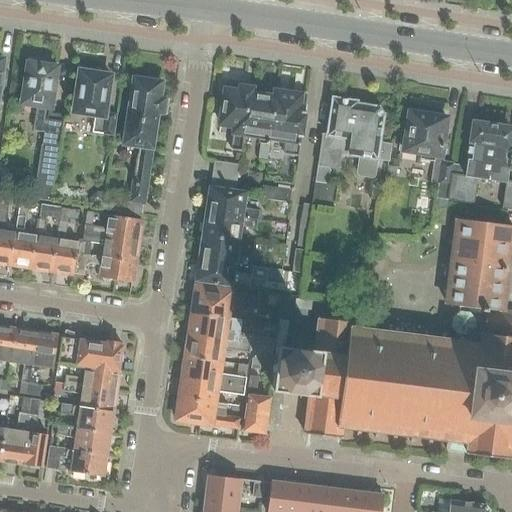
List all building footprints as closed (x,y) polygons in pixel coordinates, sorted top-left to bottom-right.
[(54,78),(56,68),(44,66),(44,62),(46,63),(46,59),(39,58),(39,60),(35,59),(35,57),(28,56),(27,60),(29,60),(21,107),(36,110),(32,132),(43,133),(41,146),(40,146),(35,181),(30,180),(27,199),(48,202),(61,122),(63,115),(51,114),(52,112),(49,112),(54,78)] [(105,113),(111,74),(107,73),(106,75),(105,75),(105,76),(101,75),(101,74),(100,74),(100,72),(80,69),(79,79),(73,113),(76,114),(79,118),(86,119),(91,116),(94,117),(91,134),(113,137),(116,115),(105,113)] [(139,216),(141,217),(144,202),(157,112),(165,114),(165,110),(163,109),(164,105),(166,105),(167,101),(159,100),(161,84),(154,83),(155,81),(131,77),(120,147),(137,150),(127,215),(139,216)] [(220,125),(223,125),(234,127),(230,150),(240,151),(242,138),(250,89),(248,88),(248,92),(243,91),(244,88),(226,85),(222,110),(220,112),(219,120),(220,122),(220,125)] [(250,89),(242,138),(260,141),(257,159),(266,160),(268,142),(275,92),(274,92),(273,97),(268,96),(269,91),(250,89)] [(300,139),(305,107),(306,97),(304,97),(304,101),(299,100),(300,96),(275,92),(268,142),(284,144),(282,155),(297,157),(299,139),(300,139)] [(332,98),(331,108),(327,135),(321,134),(312,195),(311,206),(332,209),(336,186),(327,184),(330,169),(338,170),(341,154),(346,155),(346,157),(357,159),(355,174),(357,177),(371,180),(374,177),(377,160),(388,161),(391,143),(379,141),(382,125),(383,115),(378,108),(356,104),(356,102),(332,98)] [(400,136),(397,151),(401,152),(401,154),(433,159),(439,160),(435,184),(437,185),(448,187),(450,174),(451,174),(452,165),(453,163),(443,162),(446,144),(444,144),(443,144),(446,121),(447,121),(447,118),(445,117),(444,118),(435,117),(436,115),(432,114),(432,117),(427,116),(428,114),(407,111),(406,121),(405,131),(404,137),(400,136)] [(448,187),(446,200),(473,205),(474,197),(477,179),(505,183),(502,201),(501,209),(505,209),(511,210),(511,168),(508,168),(510,155),(509,155),(510,148),(511,134),(511,133),(508,128),(494,126),(478,124),(472,128),(472,129),(471,138),(470,145),(473,146),(472,148),(467,148),(466,154),(471,155),(470,160),(466,160),(465,167),(452,165),(451,174),(450,174),(448,187)] [(238,166),(224,164),(215,162),(213,174),(236,177),(238,166)] [(236,177),(213,174),(211,185),(214,186),(213,190),(246,195),(247,192),(234,190),(236,177)] [(291,191),(290,191),(261,186),(260,197),(266,198),(265,200),(289,204),(291,191)] [(208,206),(207,213),(256,221),(258,211),(244,209),(246,195),(213,190),(209,189),(206,206),(208,206)] [(91,198),(90,203),(100,204),(102,194),(97,193),(91,198)] [(0,265),(4,266),(7,265),(10,265),(15,233),(14,233),(12,233),(2,231),(8,196),(0,194),(0,265)] [(15,233),(10,265),(18,266),(20,268),(25,269),(28,268),(31,268),(36,236),(23,234),(23,233),(28,203),(19,202),(14,233),(15,233)] [(312,206),(303,205),(299,226),(299,227),(308,228),(312,206)] [(41,206),(39,218),(47,220),(47,217),(55,219),(54,225),(59,226),(59,222),(61,209),(41,206)] [(61,209),(59,222),(65,223),(67,210),(61,209)] [(447,227),(449,211),(435,209),(433,225),(447,227)] [(86,213),(84,225),(91,226),(93,214),(86,213)] [(204,220),(202,233),(202,236),(239,241),(241,227),(255,229),(256,221),(207,213),(206,220),(204,220)] [(83,225),(82,233),(138,242),(139,234),(140,233),(141,232),(142,227),(140,224),(141,221),(141,220),(139,220),(131,219),(107,216),(105,228),(91,226),(84,225),(83,225)] [(36,236),(31,268),(39,269),(41,272),(46,272),(49,271),(52,271),(57,239),(44,237),(47,220),(39,218),(38,218),(36,236)] [(511,311),(502,311),(511,228),(511,226),(457,220),(447,305),(459,307),(459,311),(451,317),(450,327),(456,335),(456,340),(356,327),(356,323),(316,318),(312,351),(300,349),(278,347),(275,346),(270,391),(273,391),(285,392),(294,393),(304,394),(304,395),(309,395),(304,434),(341,439),(343,428),(357,430),(356,436),(360,436),(361,430),(375,432),(374,438),(378,438),(378,433),(393,434),(392,440),(396,441),(396,435),(411,437),(410,442),(413,443),(414,437),(428,439),(428,445),(431,445),(432,439),(446,441),(445,450),(467,452),(466,454),(511,460),(511,458),(511,311)] [(57,239),(52,271),(60,272),(61,275),(67,276),(69,274),(73,275),(73,274),(76,255),(78,239),(77,239),(77,242),(64,240),(66,233),(67,223),(65,223),(59,222),(59,226),(57,239)] [(308,228),(299,227),(297,247),(304,248),(305,248),(308,228)] [(78,239),(76,255),(89,257),(89,256),(91,243),(104,245),(102,258),(134,263),(135,260),(137,258),(138,252),(136,250),(138,242),(82,233),(81,240),(78,239)] [(250,267),(251,258),(237,256),(239,241),(202,236),(199,252),(201,252),(200,259),(250,267)] [(297,254),(294,254),(291,273),(301,274),(305,251),(297,250),(297,254)] [(76,255),(73,274),(82,275),(82,276),(83,276),(85,268),(89,264),(100,266),(98,278),(99,278),(102,279),(104,281),(109,282),(112,280),(131,283),(134,263),(102,258),(89,256),(89,257),(76,255)] [(200,259),(199,266),(197,266),(195,283),(232,288),(234,274),(248,276),(250,267),(200,259)] [(267,279),(280,280),(282,272),(268,270),(267,279)] [(73,274),(72,283),(81,284),(83,276),(82,276),(82,275),(73,274)] [(193,294),(190,314),(228,320),(230,306),(255,310),(257,296),(232,292),(204,288),(194,287),(193,290),(195,290),(195,295),(193,294)] [(190,314),(187,330),(189,331),(189,336),(199,337),(250,345),(252,335),(226,331),(228,320),(190,314)] [(0,366),(1,362),(10,363),(15,331),(12,330),(10,328),(5,327),(3,328),(2,329),(0,328),(0,366)] [(15,331),(10,363),(23,365),(20,384),(28,385),(36,334),(28,333),(27,331),(21,330),(18,331),(15,331)] [(60,348),(57,363),(70,365),(84,367),(109,370),(118,372),(119,372),(122,347),(118,346),(119,343),(108,341),(107,344),(101,343),(66,331),(63,338),(61,338),(60,348)] [(28,385),(27,395),(35,396),(40,397),(42,387),(36,386),(39,367),(52,369),(53,369),(56,347),(57,337),(54,337),(52,334),(46,333),(44,335),(36,334),(28,385)] [(186,340),(184,356),(221,362),(223,350),(249,353),(250,345),(199,337),(189,336),(188,340),(186,340)] [(255,358),(261,359),(271,360),(273,348),(262,347),(257,346),(255,358)] [(184,356),(181,373),(183,373),(182,378),(192,379),(244,387),(245,378),(235,376),(219,374),(221,362),(184,356)] [(261,359),(255,358),(252,358),(250,369),(259,371),(261,359)] [(237,364),(235,376),(245,378),(247,365),(237,364)] [(65,375),(64,384),(105,390),(115,391),(116,384),(119,382),(119,376),(118,374),(118,372),(109,370),(84,367),(82,378),(65,375)] [(55,379),(54,383),(64,384),(65,375),(56,374),(55,379)] [(180,382),(177,399),(215,404),(215,403),(217,392),(243,396),(244,387),(192,379),(182,378),(182,383),(180,382)] [(249,378),(241,432),(243,433),(243,431),(247,431),(247,433),(263,435),(268,399),(258,398),(260,380),(249,378)] [(54,383),(53,392),(62,392),(64,384),(54,383)] [(19,384),(18,393),(27,395),(28,385),(20,384),(19,384)] [(64,384),(62,392),(80,394),(78,407),(112,412),(112,409),(115,407),(116,401),(114,399),(115,391),(105,390),(64,384)] [(13,462),(21,464),(31,399),(22,398),(19,413),(18,413),(15,430),(5,429),(0,459),(0,460),(3,461),(4,463),(10,464),(13,462)] [(42,468),(47,435),(35,433),(39,400),(31,399),(21,464),(26,464),(26,466),(29,466),(30,469),(37,470),(39,468),(42,468)] [(177,399),(174,421),(211,427),(211,425),(238,429),(240,419),(225,417),(227,405),(215,403),(215,404),(177,399)] [(60,404),(59,414),(77,417),(75,428),(109,434),(110,431),(112,429),(113,423),(111,421),(112,412),(78,407),(60,404)] [(52,424),(51,435),(73,438),(72,450),(106,455),(106,452),(109,451),(110,445),(108,442),(109,434),(75,428),(52,424)] [(47,459),(46,469),(58,471),(59,459),(70,460),(68,472),(73,473),(75,475),(81,476),(83,474),(103,477),(103,474),(105,472),(106,466),(105,464),(106,455),(72,450),(48,446),(47,459)] [(206,478),(205,490),(207,491),(205,505),(236,509),(239,481),(239,480),(209,476),(209,478),(206,478)] [(270,484),(266,511),(296,511),(299,487),(298,487),(298,484),(286,483),(286,486),(272,484),(271,484),(270,484)] [(254,484),(252,497),(261,499),(263,485),(254,484)] [(299,487),(296,511),(324,511),(327,491),(326,490),(326,488),(314,486),(313,489),(299,487)] [(327,491),(324,511),(352,511),(355,494),(353,494),(354,491),(342,490),(341,492),(327,491)] [(355,494),(352,511),(381,511),(383,498),(381,497),(381,495),(369,493),(369,496),(355,494)] [(488,511),(489,511),(485,506),(484,506),(472,504),(463,503),(450,501),(448,511),(488,511)]
